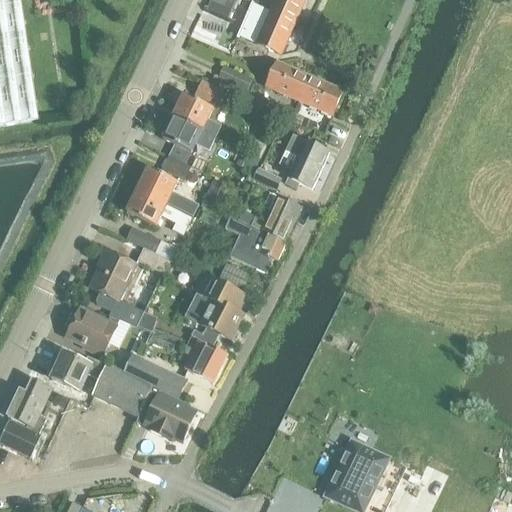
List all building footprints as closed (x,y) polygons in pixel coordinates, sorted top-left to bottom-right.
[(0,0),(0,126),(36,121),(17,0),(0,0)] [(228,19),(231,12),(237,0),(212,0),(211,3),(207,10),(228,19)] [(276,0),(271,13),(294,23),(304,0),(276,0)] [(280,56),(294,23),(271,13),(256,46),(280,56)] [(266,88),(299,103),(309,78),(277,64),(266,88)] [(225,68),(219,79),(249,93),(254,82),(225,68)] [(332,117),(342,93),(309,78),(299,103),(332,117)] [(230,96),(203,84),(196,99),(223,111),(230,96)] [(213,110),(184,96),(173,119),(215,139),(220,128),(208,122),(213,110)] [(275,108),(272,115),(286,120),(289,114),(275,108)] [(302,120),(289,114),(286,120),(300,126),(302,120)] [(208,152),(215,139),(173,119),(162,141),(192,155),(196,146),(208,152)] [(305,119),(301,127),(309,131),(313,123),(305,119)] [(312,191),(329,155),(306,144),(307,143),(293,136),(285,153),(298,159),(288,180),(290,181),(288,186),(296,190),(299,185),(312,191)] [(327,145),(333,148),(336,141),(330,138),(327,145)] [(255,143),(249,157),(259,161),(265,148),(255,143)] [(252,175),(259,161),(249,157),(243,170),(252,175)] [(184,183),(190,170),(168,159),(162,172),(184,183)] [(188,167),(202,174),(206,167),(191,160),(188,167)] [(177,184),(148,170),(137,193),(190,219),(198,205),(187,199),(186,201),(172,194),(177,184)] [(281,181),(258,170),(253,181),(276,192),(281,181)] [(184,231),(190,219),(137,193),(126,214),(155,228),(161,216),(175,223),(174,226),(184,231)] [(271,213),(266,224),(256,219),(252,228),(262,232),(261,233),(269,237),(268,237),(285,245),(302,210),(270,195),(263,209),(271,213)] [(243,212),(238,222),(245,226),(245,225),(252,228),(256,219),(243,212)] [(262,232),(252,228),(245,225),(245,226),(233,251),(258,262),(261,255),(277,263),(285,245),(268,237),(269,237),(261,233),(262,232)] [(126,242),(143,250),(155,255),(161,243),(132,230),(126,242)] [(179,252),(161,243),(155,255),(174,264),(179,252)] [(174,264),(155,255),(143,250),(137,264),(168,278),(174,264)] [(112,314),(109,319),(135,332),(144,315),(119,303),(136,267),(108,253),(90,290),(100,295),(96,303),(97,307),(112,314)] [(219,281),(241,292),(248,278),(225,267),(219,281)] [(242,317),(235,313),(242,298),(205,279),(196,295),(213,304),(200,328),(229,342),(242,317)] [(66,338),(104,356),(117,328),(80,310),(66,338)] [(213,385),(227,357),(206,346),(206,347),(198,343),(184,371),(193,375),(192,375),(213,385)] [(80,393),(89,374),(94,377),(100,365),(88,359),(85,365),(63,355),(60,359),(56,357),(49,372),(53,374),(51,379),(80,393)] [(122,373),(149,386),(158,368),(131,355),(122,373)] [(94,397),(137,418),(150,389),(100,365),(94,377),(102,380),(94,397)] [(186,382),(158,368),(149,386),(178,400),(186,382)] [(26,395),(19,392),(9,414),(6,420),(28,430),(27,433),(38,438),(42,429),(46,421),(39,418),(51,391),(32,382),(26,395)] [(182,404),(171,399),(150,389),(137,418),(139,419),(137,422),(150,428),(148,432),(163,439),(164,435),(182,444),(196,416),(180,409),(182,404)] [(58,394),(53,405),(66,411),(71,400),(58,394)] [(342,408),(320,464),(358,478),(376,486),(398,430),(379,422),(342,408)] [(32,461),(42,440),(38,438),(27,433),(8,424),(0,441),(0,445),(26,458),(32,461)] [(488,489),(480,511),(495,511),(502,494),(488,489)]
